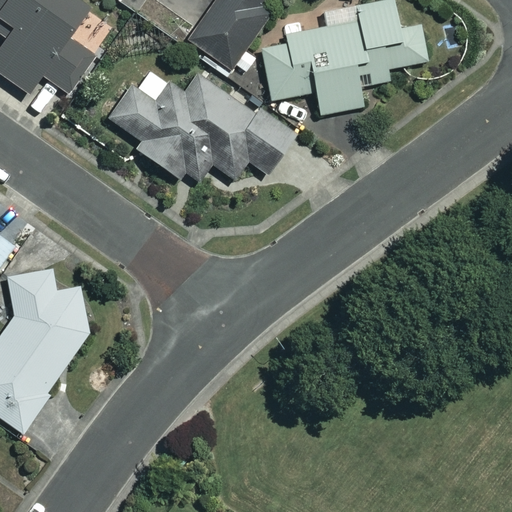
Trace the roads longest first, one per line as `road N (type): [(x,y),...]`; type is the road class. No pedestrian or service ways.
road 1 (residential): [(511,107),(234,315)]
road 2 (residential): [(234,315),(0,145)]
road 3 (residential): [(234,315),(164,381),(69,511)]
